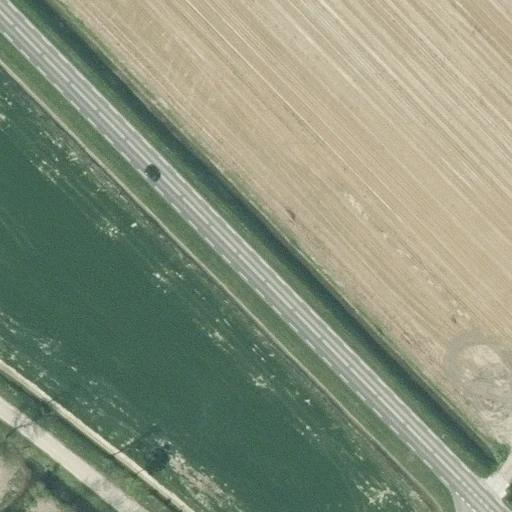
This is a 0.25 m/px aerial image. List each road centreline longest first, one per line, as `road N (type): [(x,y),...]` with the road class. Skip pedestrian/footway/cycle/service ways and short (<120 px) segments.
road 1 (primary): [(493,511),(0,10)]
road 2 (unclassified): [(129,511),(0,415)]
